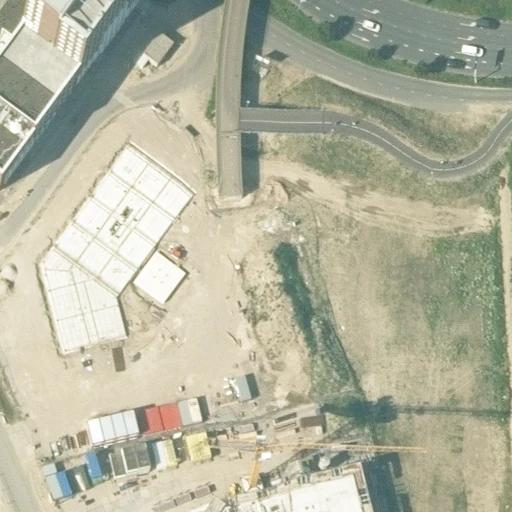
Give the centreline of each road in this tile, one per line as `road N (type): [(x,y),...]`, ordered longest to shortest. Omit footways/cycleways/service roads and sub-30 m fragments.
road 1 (residential): [(10,250),(75,511)]
road 2 (residential): [(10,250),(138,84)]
road 3 (primary): [(333,0),(404,32),(511,49)]
